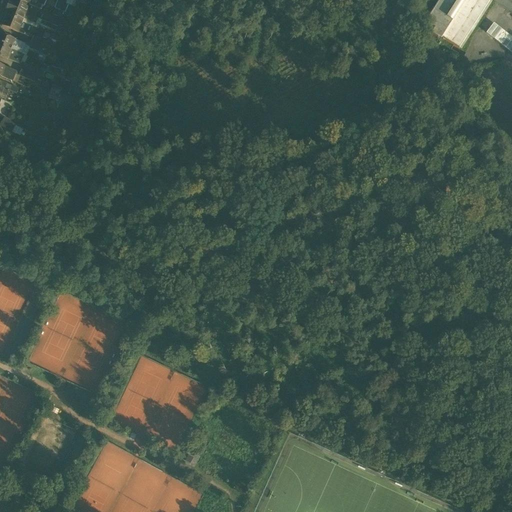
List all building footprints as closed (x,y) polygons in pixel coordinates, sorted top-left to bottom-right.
[(7,7),(25,14),(27,10),(27,9),(28,7),(20,3),(21,0),(12,0),(11,3),(9,2),(7,7)] [(47,1),(44,0),(30,0),(29,5),(40,9),(41,5),(44,6),(47,1)] [(442,36),(459,48),(490,0),(439,0),(434,8),(433,8),(432,8),(434,9),(429,16),(428,15),(427,16),(432,19),(429,23),(428,22),(427,23),(435,28),(432,31),(431,30),(431,31),(439,36),(440,35),(442,36)] [(491,0),(511,13),(511,3),(506,0),(491,0)] [(54,9),(65,13),(68,5),(65,4),(57,1),(54,9)] [(95,16),(98,8),(91,5),(88,13),(95,16)] [(7,12),(5,19),(13,22),(14,18),(22,21),(23,19),(25,14),(7,7),(5,12),(7,12)] [(27,9),(27,10),(36,13),(34,17),(37,19),(40,20),(42,15),(27,9)] [(66,14),(55,10),(53,15),(64,19),(66,14)] [(34,17),(25,14),(23,19),(32,22),(34,17)] [(22,23),(22,21),(14,18),(13,22),(5,19),(2,27),(18,33),(27,36),(28,37),(32,27),(22,23)] [(53,18),(51,24),(55,26),(57,27),(60,21),(53,18)] [(22,23),(32,27),(38,30),(42,20),(40,20),(37,19),(36,24),(32,22),(23,19),(22,21),(22,23)] [(511,36),(494,23),(486,32),(511,52),(511,36)] [(51,35),(55,26),(51,24),(47,33),(50,35),(51,35)] [(0,34),(0,43),(4,44),(2,49),(10,52),(11,50),(23,55),(26,56),(29,48),(28,48),(29,47),(26,46),(26,45),(15,40),(0,34)] [(33,37),(31,42),(29,47),(28,48),(29,48),(30,48),(40,53),(40,52),(42,47),(44,42),(33,37)] [(9,55),(10,52),(2,49),(4,44),(0,43),(0,57),(7,60),(19,65),(21,60),(9,55)] [(9,55),(21,60),(23,55),(11,50),(10,52),(9,55)] [(40,52),(40,53),(37,60),(44,63),(48,55),(40,52)] [(24,63),(21,70),(37,76),(40,70),(24,63)] [(61,63),(58,69),(71,74),(73,68),(61,63)] [(0,65),(0,76),(13,81),(17,72),(0,65)] [(35,82),(37,76),(21,70),(19,75),(35,82)] [(45,79),(42,78),(37,76),(35,82),(43,85),(45,79)] [(68,102),(72,90),(67,89),(63,101),(68,102)] [(60,104),(57,110),(65,113),(67,106),(60,104)] [(0,124),(0,125),(15,134),(16,134),(19,128),(15,126),(4,118),(4,119),(0,124)] [(37,146),(42,148),(48,136),(43,134),(42,136),(37,134),(36,136),(35,136),(32,143),(37,146)]
